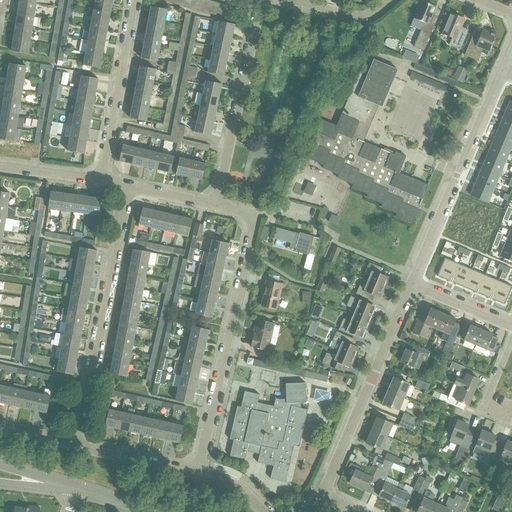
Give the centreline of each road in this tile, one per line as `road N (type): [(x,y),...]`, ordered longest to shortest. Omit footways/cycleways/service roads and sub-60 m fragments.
road 1 (residential): [(198,472),(254,214),(216,206)]
road 2 (residential): [(76,447),(129,186)]
road 3 (residential): [(321,496),(415,282)]
road 4 (residential): [(415,282),(500,68)]
road 5 (residential): [(216,206),(260,0)]
road 6 (residential): [(101,180),(135,0)]
road 7 (residential): [(198,472),(76,447)]
